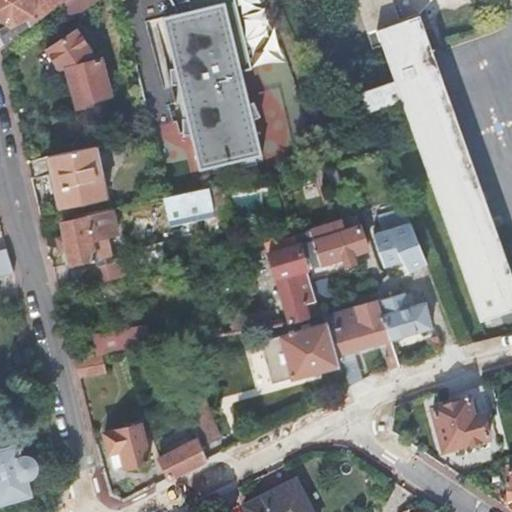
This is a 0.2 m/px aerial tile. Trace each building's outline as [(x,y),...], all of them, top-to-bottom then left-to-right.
[(0,48),(52,11),(67,0),(0,0),(0,21),(9,27),(0,31),(0,48)] [(67,0),(52,11),(62,25),(96,0),(67,0)] [(353,0),(365,32),(374,29),(392,82),(359,94),(365,111),(399,98),(478,322),(511,309),(511,294),(414,15),(426,0),(353,0)] [(233,2),(162,19),(199,171),(260,157),(236,56),(245,54),(233,2)] [(60,70),(67,68),(77,108),(92,104),(91,100),(111,96),(102,60),(98,61),(98,58),(95,59),(93,51),(78,29),(46,50),(60,70)] [(106,197),(95,147),(47,157),(58,208),(106,197)] [(212,219),(207,190),(165,199),(163,199),(169,227),(212,219)] [(110,210),(62,220),(63,224),(61,224),(64,237),(68,252),(70,264),(89,261),(89,264),(94,263),(95,268),(91,269),(94,286),(123,279),(119,258),(109,259),(105,237),(115,235),(110,210)] [(426,267),(409,226),(404,211),(378,218),(384,233),(374,235),(384,267),(401,262),(406,275),(426,267)] [(336,224),(294,237),(294,238),(297,248),(304,271),(337,261),(339,268),(354,264),(352,256),(366,252),(358,227),(339,234),(336,224)] [(68,252),(64,237),(55,239),(58,254),(68,252)] [(304,271),(297,248),(268,256),(287,323),(316,316),(309,288),(304,271)] [(0,276),(13,273),(5,249),(0,250),(0,276)] [(404,295),(377,302),(388,342),(431,329),(424,304),(408,309),(404,295)] [(377,302),(323,317),(325,325),(336,367),(343,391),(362,381),(352,351),(382,343),(387,358),(383,360),(387,371),(397,368),(388,342),(377,302)] [(269,385),(336,367),(325,325),(258,342),(269,385)] [(101,356),(150,348),(147,328),(97,337),(100,356),(101,356)] [(435,338),(429,340),(434,353),(440,351),(435,338)] [(176,373),(167,345),(157,346),(159,354),(168,375),(176,373)] [(100,356),(74,361),(78,377),(105,373),(101,356),(100,356)] [(193,419),(192,420),(198,440),(200,446),(218,439),(210,414),(203,396),(187,402),(193,419)] [(429,413),(441,456),(486,443),(479,420),(471,422),(465,403),(429,413)] [(122,451),(126,468),(149,462),(139,425),(105,434),(110,453),(122,451)] [(0,434),(0,504),(30,496),(25,480),(30,479),(33,477),(36,471),(36,466),(34,462),(30,458),(26,457),(19,458),(12,431),(0,434)] [(198,440),(159,459),(169,479),(205,461),(200,446),(198,440)] [(114,471),(126,468),(122,451),(110,453),(114,471)] [(290,482),(274,490),(278,497),(293,489),(291,484),(290,482)] [(243,511),(308,511),(293,483),(291,484),(293,489),(278,497),(274,490),(272,490),(273,493),(241,508),(243,511)]
